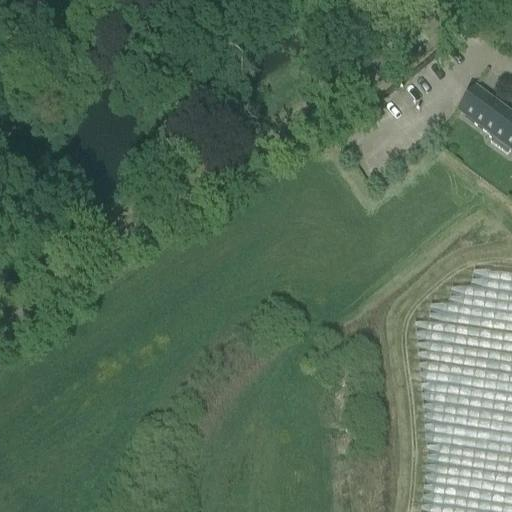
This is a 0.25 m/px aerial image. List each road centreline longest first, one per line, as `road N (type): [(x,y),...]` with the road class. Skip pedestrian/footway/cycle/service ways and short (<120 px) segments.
road 1 (tertiary): [(470,0),(0,335)]
road 2 (track): [(0,67),(37,61),(115,25),(181,45),(215,43),(263,9)]
